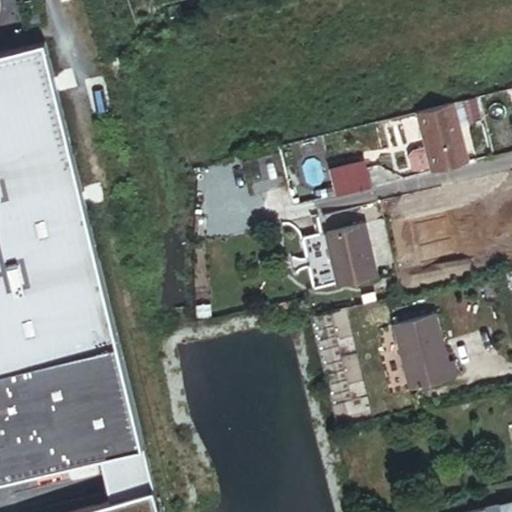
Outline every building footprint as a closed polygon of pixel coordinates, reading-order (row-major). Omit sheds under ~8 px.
[(41,26),(36,2),(24,5),(30,29),(41,26)] [(0,480),(101,455),(145,445),(48,44),(0,55),(0,480)] [(466,168),(451,107),(416,116),(424,149),(410,153),(408,157),(412,173),(416,175),(429,172),(431,176),(466,168)] [(479,122),(476,109),(466,112),(469,124),(479,122)] [(370,191),(363,165),(329,174),(335,200),(370,191)] [(420,246),(425,269),(475,257),(463,205),(455,207),(451,190),(400,202),(404,219),(413,217),(414,221),(389,227),(395,252),(420,246)] [(376,280),(364,226),(322,235),(333,285),(334,289),(376,280)] [(333,285),(322,235),(305,239),(316,288),(333,285)] [(431,321),(387,332),(404,398),(454,385),(449,368),(443,370),(431,321)] [(360,444),(348,448),(356,477),(369,473),(360,444)] [(112,499),(156,488),(145,445),(101,455),(112,499)] [(162,511),(156,488),(71,511),(162,511)]
